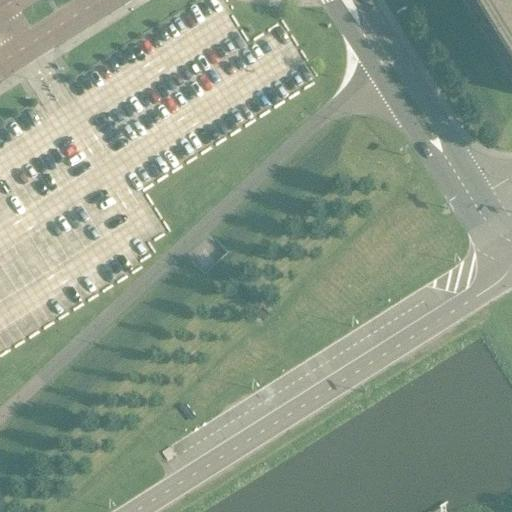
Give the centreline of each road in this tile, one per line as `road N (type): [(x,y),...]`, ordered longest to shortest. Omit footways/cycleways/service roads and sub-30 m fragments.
road 1 (unclassified): [(0,423),(378,76)]
road 2 (unclassified): [(511,266),(484,295),(142,511)]
road 3 (secondary): [(451,168),(440,131),(397,60)]
